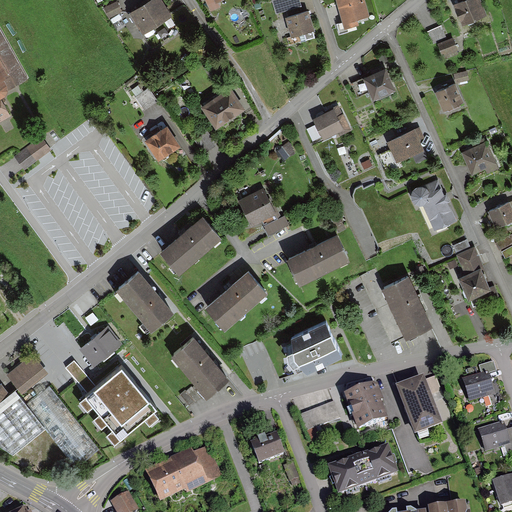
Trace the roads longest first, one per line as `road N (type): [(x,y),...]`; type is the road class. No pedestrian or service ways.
road 1 (residential): [(0,350),(343,64)]
road 2 (residential): [(511,304),(384,29)]
road 3 (unclassified): [(67,511),(94,481),(142,450),(277,395)]
road 4 (unclassified): [(277,395),(499,343)]
road 5 (residential): [(277,395),(323,511)]
